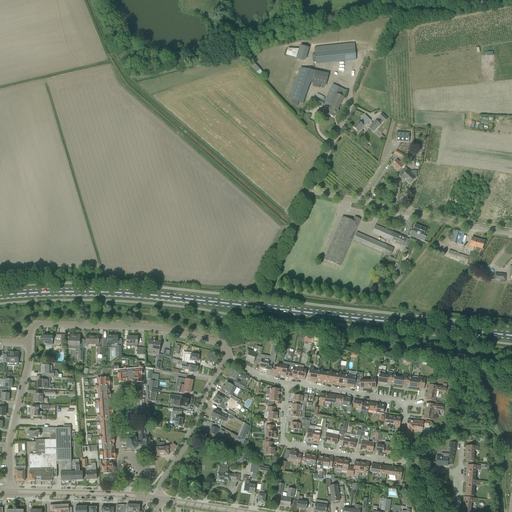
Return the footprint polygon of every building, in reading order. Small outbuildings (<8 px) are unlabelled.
[(296,57),(304,60),(309,47),(300,44),(296,57)] [(314,49),(316,64),(356,60),(354,45),(314,49)] [(254,64),(251,67),(259,76),(263,73),(254,64)] [(289,99),(302,104),(310,82),(326,86),(328,74),(300,68),(289,99)] [(325,100),(325,101),(316,96),(314,101),(310,99),(307,106),(311,108),(314,103),(322,107),(323,105),(329,107),(326,113),(334,117),(343,97),(346,91),(332,84),(325,100)] [(388,119),(382,113),(378,117),(384,123),(388,119)] [(353,127),(358,132),(363,126),(364,127),(370,120),(364,115),(359,121),(353,127)] [(369,128),(373,132),(380,125),(376,120),(369,128)] [(396,141),(408,142),(409,133),(396,132),(396,141)] [(396,160),(392,165),(398,171),(402,167),(403,166),(406,162),(403,159),(400,163),(396,160)] [(401,177),(404,180),(405,179),(410,184),(416,177),(416,171),(411,171),(410,172),(408,169),(401,177)] [(324,259),(340,266),(360,219),(355,217),(353,221),(343,217),(324,259)] [(424,236),(426,229),(415,224),(412,231),(411,231),(409,236),(424,241),(426,237),(424,236)] [(372,233),(402,246),(406,238),(375,225),(372,233)] [(353,240),(390,256),(393,248),(357,232),(353,240)] [(469,248),(473,250),(474,246),(482,249),(484,241),(472,238),(469,248)] [(459,259),(459,260),(467,263),(469,257),(462,255),(463,253),(461,253),(463,248),(461,247),(460,248),(457,248),(457,250),(450,248),(449,251),(449,250),(447,255),(459,259)] [(403,260),(411,266),(414,261),(407,256),(403,260)] [(304,341),(312,343),(314,334),(305,333),(305,336),(304,341)] [(56,335),(56,334),(56,337),(52,337),(52,336),(42,336),(42,345),(42,344),(44,344),(52,345),(52,347),(61,347),(61,340),(61,335),(56,335)] [(321,335),(314,334),(312,343),(312,344),(319,345),(319,342),(321,335)] [(66,349),(65,360),(78,360),(78,361),(83,361),(83,351),(83,350),(83,345),(79,344),(80,335),(79,335),(79,336),(73,335),(68,335),(68,337),(68,339),(68,341),(68,345),(68,349),(66,349)] [(86,344),(98,345),(98,342),(99,337),(91,337),(91,336),(86,335),(86,337),(85,337),(85,339),(86,339),(86,344)] [(117,345),(118,341),(118,336),(116,336),(116,337),(114,336),(111,336),(110,336),(107,336),(107,342),(106,342),(106,341),(105,341),(102,341),(102,348),(105,348),(105,347),(111,347),(111,345),(117,345)] [(137,346),(137,342),(137,337),(133,337),(127,337),(127,342),(127,345),(127,346),(135,346),(135,348),(137,348),(137,346)] [(155,342),(155,341),(154,341),(150,341),(148,349),(153,350),(152,354),(158,355),(160,347),(160,342),(160,343),(155,342)] [(260,367),(264,368),(264,369),(271,370),(272,362),(274,362),(278,346),(272,345),(269,362),(261,360),(260,367)] [(163,356),(163,357),(171,358),(172,349),(164,348),(163,356)] [(247,350),(245,356),(247,357),(246,360),(253,363),(255,358),(255,357),(257,353),(252,351),(247,350)] [(2,376),(6,377),(6,373),(7,373),(7,362),(18,363),(18,359),(18,357),(18,353),(13,353),(11,353),(11,352),(10,352),(10,353),(7,352),(7,361),(3,360),(2,364),(2,371),(2,373),(2,376)] [(190,359),(190,362),(194,363),(194,361),(198,362),(198,355),(183,354),(183,358),(190,359)] [(181,369),(188,370),(188,373),(192,374),(193,372),(196,373),(198,367),(186,365),(186,363),(173,359),(172,363),(181,366),(181,369)] [(288,377),(296,378),(299,365),(291,363),(290,367),(288,377)] [(272,374),(280,375),(282,365),(277,364),(277,367),(274,366),(272,374)] [(58,374),(57,372),(57,371),(54,371),(52,371),(52,366),(49,366),(46,365),(41,365),(41,374),(46,374),(46,377),(50,377),(54,377),(58,377),(58,374)] [(114,368),(113,368),(114,369),(114,370),(115,370),(116,370),(116,372),(117,371),(117,372),(118,373),(118,374),(118,375),(118,376),(118,377),(119,382),(123,382),(130,381),(131,381),(132,381),(134,381),(136,381),(136,382),(136,383),(142,382),(141,375),(142,375),(142,374),(143,374),(142,370),(143,370),(143,368),(143,366),(138,366),(138,367),(138,368),(128,369),(128,367),(123,368),(123,369),(119,369),(118,366),(118,365),(114,365),(114,366),(114,368)] [(280,375),(288,377),(290,367),(287,366),(282,365),(280,375)] [(299,365),(296,378),(304,380),(306,370),(303,369),(304,366),(299,365)] [(308,381),(317,382),(319,371),(313,370),(314,367),(310,367),(308,381)] [(317,382),(326,384),(328,373),(323,372),(323,369),(319,368),(319,371),(317,382)] [(233,370),(229,377),(232,378),(230,382),(234,384),(244,390),(246,386),(245,385),(240,382),(237,380),(238,378),(241,379),(247,382),(248,379),(250,377),(239,372),(238,373),(233,370)] [(326,384),(335,385),(337,374),(332,373),(332,370),(328,370),(328,373),(326,384)] [(387,382),(393,383),(394,376),(395,376),(395,373),(387,372),(387,376),(384,375),(385,370),(380,370),(378,382),(387,384),(387,382)] [(335,385),(345,386),(346,375),(341,375),(342,372),(337,371),(337,374),(335,385)] [(357,379),(358,374),(357,374),(357,372),(351,371),(351,373),(347,372),(346,375),(345,386),(354,388),(355,383),(355,379),(357,379)] [(402,385),(408,386),(409,386),(410,378),(410,376),(410,375),(403,374),(402,378),(395,377),(395,376),(394,376),(393,383),(393,385),(402,386),(402,385)] [(360,380),(360,384),(360,389),(375,388),(375,376),(370,376),(370,380),(360,380)] [(409,386),(408,386),(408,387),(417,388),(418,387),(424,388),(423,389),(424,389),(426,378),(418,377),(410,376),(410,378),(409,386)] [(50,384),(50,377),(46,377),(41,377),(41,380),(38,380),(37,388),(43,389),(44,389),(47,389),(47,387),(50,384)] [(103,460),(115,459),(115,458),(115,456),(116,456),(116,452),(115,452),(114,438),(113,438),(113,429),(114,428),(114,423),(112,423),(111,413),(113,413),(112,407),(111,407),(110,398),(111,398),(110,393),(109,385),(110,385),(109,384),(111,384),(111,380),(109,380),(109,379),(108,377),(96,378),(97,384),(95,384),(96,389),(97,389),(98,399),(96,399),(97,404),(98,404),(99,413),(97,413),(98,416),(99,416),(100,422),(98,422),(98,425),(100,425),(101,434),(99,434),(100,440),(101,439),(102,449),(100,449),(101,455),(102,454),(103,460)] [(192,387),(193,380),(185,379),(180,378),(179,384),(180,384),(192,387)] [(0,390),(4,390),(9,390),(9,387),(12,388),(12,380),(7,379),(3,379),(3,383),(0,383),(0,386),(0,390)] [(232,396),(236,387),(226,383),(223,388),(222,388),(220,391),(226,394),(225,396),(232,399),(233,396),(232,396)] [(192,387),(180,384),(178,392),(183,393),(183,392),(190,393),(191,392),(192,390),(191,390),(192,387)] [(429,384),(426,400),(431,401),(435,401),(436,398),(437,398),(438,397),(439,391),(442,392),(445,392),(446,387),(438,386),(433,385),(429,384)] [(9,393),(2,393),(2,391),(0,391),(0,397),(2,398),(1,401),(4,401),(9,401),(9,393)] [(334,403),(335,395),(320,393),(319,398),(318,405),(323,406),(323,402),(334,403)] [(34,402),(39,402),(47,402),(47,399),(42,398),(42,395),(34,394),(34,402)] [(170,394),(169,399),(176,400),(175,406),(174,406),(180,407),(180,406),(187,407),(188,399),(182,398),(183,396),(170,394)] [(221,403),(228,407),(231,403),(220,397),(216,395),(212,401),(220,405),(221,403)] [(279,396),(269,395),(269,401),(265,400),(264,403),(270,404),(270,401),(278,402),(279,396)] [(293,401),(301,402),(303,402),(307,403),(307,395),(303,395),(303,396),(294,395),(293,401)] [(334,403),(342,404),(342,405),(349,406),(351,397),(335,395),(334,403)] [(368,411),(368,410),(369,402),(354,400),(353,405),(353,408),(361,409),(361,410),(368,411)] [(292,404),(291,410),(301,411),(301,405),(306,406),(307,403),(303,402),(301,402),(301,405),(292,404)] [(368,410),(376,411),(376,413),(378,413),(383,414),(384,405),(369,402),(368,410)] [(426,403),(423,419),(432,420),(434,410),(442,411),(443,406),(426,403)] [(222,406),(220,409),(222,411),(223,411),(224,412),(224,411),(229,414),(230,415),(231,413),(234,413),(225,408),(222,406)] [(266,418),(266,422),(267,422),(272,422),(272,419),(277,419),(277,413),(274,412),(275,411),(276,407),(271,407),(267,406),(266,412),(267,412),(267,418),(266,418)] [(38,412),(38,408),(36,408),(31,408),(30,416),(35,416),(41,417),(42,412),(38,412)] [(175,409),(173,409),(172,414),(176,414),(174,426),(181,427),(183,418),(181,418),(182,410),(175,409)] [(214,410),(211,416),(214,417),(213,422),(215,423),(217,423),(219,419),(223,421),(225,422),(227,418),(232,421),(234,417),(230,415),(229,414),(224,411),(224,412),(223,411),(222,411),(221,413),(218,412),(214,410)] [(300,417),(301,411),(291,410),(291,417),(300,418),(299,420),(305,421),(307,421),(310,421),(311,418),(300,417)] [(394,428),(399,429),(401,417),(385,414),(385,419),(384,423),(395,424),(394,428)] [(301,430),(301,424),(306,425),(307,421),(305,421),(299,420),(299,423),(291,422),(291,429),(301,430)] [(423,422),(423,421),(407,420),(406,440),(412,440),(413,435),(411,435),(412,429),(422,430),(423,426),(428,426),(429,423),(423,422)] [(312,440),(314,430),(309,429),(308,429),(310,421),(307,421),(306,425),(305,429),(308,429),(307,433),(306,438),(312,440)] [(244,423),(241,430),(247,432),(250,426),(244,423)] [(276,435),(276,432),(273,431),(274,431),(274,426),(266,425),(265,434),(266,434),(266,437),(265,437),(265,441),(266,441),(271,441),(271,438),(277,438),(277,435),(276,435)] [(56,433),(55,433),(55,439),(55,440),(56,461),(60,461),(60,468),(61,472),(60,472),(61,476),(61,481),(76,480),(76,468),(71,468),(71,460),(70,426),(66,426),(63,426),(64,433),(62,433),(56,433)] [(211,427),(209,434),(216,436),(219,436),(221,430),(218,429),(216,428),(211,427)] [(53,440),(55,439),(55,433),(56,433),(56,428),(43,428),(43,431),(39,431),(39,430),(34,430),(34,431),(28,431),(28,435),(29,435),(29,439),(34,440),(34,438),(37,438),(37,436),(40,436),(40,433),(53,433),(53,440)] [(144,447),(150,446),(149,437),(148,437),(148,429),(143,429),(139,429),(139,430),(138,430),(139,440),(137,440),(138,447),(143,446),(144,447)] [(359,438),(360,436),(360,432),(361,432),(361,430),(358,429),(355,439),(350,438),(348,447),(354,449),(356,441),(359,441),(359,438)] [(319,441),(321,431),(314,430),(312,440),(319,441)] [(330,443),(332,434),(326,432),(325,437),(324,442),(330,443)] [(368,441),(369,437),(363,436),(364,433),(361,432),(360,432),(360,436),(359,438),(362,439),(361,445),(360,450),(366,451),(368,441)] [(126,448),(127,448),(135,448),(135,449),(136,435),(135,434),(133,434),(132,435),(132,437),(125,437),(120,437),(120,441),(127,442),(126,448)] [(209,434),(207,440),(212,442),(214,442),(216,436),(209,434)] [(336,445),(339,435),(332,434),(330,443),(336,445)] [(226,443),(224,442),(225,440),(220,438),(218,446),(223,447),(223,445),(226,446),(226,443)] [(36,472),(35,472),(35,477),(35,480),(41,480),(41,481),(52,481),(52,478),(53,478),(57,478),(56,472),(56,461),(55,440),(50,440),(38,440),(38,454),(37,454),(35,454),(36,472)] [(368,441),(366,451),(372,452),(374,443),(368,442),(368,441)] [(265,456),(270,456),(271,456),(271,455),(276,455),(276,451),(275,451),(275,448),(272,448),(272,446),(273,446),(273,442),(265,442),(264,450),(265,450),(265,456)] [(376,448),(375,453),(391,456),(392,448),(393,443),(385,442),(384,446),(377,444),(376,448)] [(435,465),(447,466),(447,464),(449,464),(449,465),(452,465),(456,443),(451,442),(449,442),(448,448),(450,448),(448,457),(436,456),(435,465)] [(164,443),(161,443),(162,456),(168,455),(168,452),(172,452),(176,446),(173,443),(172,445),(164,445),(164,443)] [(465,461),(470,461),(473,462),(473,451),(478,451),(478,446),(470,446),(465,446),(465,461)] [(288,460),(300,463),(302,455),(296,454),(297,452),(290,450),(288,460)] [(306,465),(309,465),(311,455),(305,453),(304,458),(302,457),(301,461),(303,462),(307,463),(306,465)] [(311,455),(309,465),(311,466),(311,464),(315,465),(317,456),(311,455)] [(333,458),(324,457),(323,466),(328,467),(329,466),(332,466),(333,458)] [(24,481),(24,470),(26,470),(26,458),(20,458),(16,458),(16,470),(14,470),(14,475),(16,475),(16,476),(16,481),(24,481)] [(336,469),(341,470),(343,460),(334,458),(333,467),(336,467),(336,469)] [(87,459),(82,459),(82,467),(85,467),(86,475),(86,480),(97,479),(96,474),(95,463),(91,463),(91,466),(87,466),(87,459)] [(75,460),(71,460),(71,468),(76,468),(76,480),(82,480),(82,475),(82,472),(79,472),(79,462),(75,462),(75,460)] [(347,475),(349,475),(351,466),(348,465),(349,460),(343,460),(341,470),(347,470),(347,475)] [(102,464),(103,471),(103,470),(103,474),(110,473),(110,470),(113,470),(113,468),(115,468),(114,464),(113,464),(113,463),(110,463),(109,461),(102,462),(103,464),(102,464)] [(351,466),(349,475),(352,476),(353,471),(356,472),(356,474),(358,474),(360,462),(354,461),(354,466),(351,466)] [(369,463),(360,462),(358,474),(361,474),(361,473),(365,473),(365,471),(368,472),(369,463)] [(385,479),(386,474),(387,466),(371,464),(371,469),(370,472),(381,474),(380,478),(385,479)] [(467,465),(466,480),(474,481),(475,470),(479,471),(480,466),(472,465),(467,465)] [(386,474),(396,476),(396,480),(400,481),(402,468),(387,466),(386,474)] [(234,475),(227,474),(228,468),(219,467),(217,483),(224,484),(224,482),(228,483),(229,479),(234,480),(238,481),(239,481),(240,474),(235,474),(234,473),(234,475)] [(242,480),(245,481),(244,486),(244,491),(250,492),(250,493),(254,494),(255,485),(248,484),(249,481),(245,481),(245,478),(242,477),(242,480)] [(474,481),(466,480),(465,496),(473,496),(474,486),(478,486),(479,481),(474,481)] [(258,494),(258,499),(259,499),(258,502),(264,503),(266,495),(264,494),(265,489),(266,489),(267,483),(261,483),(260,494),(258,494)] [(337,484),(329,486),(331,496),(332,502),(339,501),(339,497),(340,497),(339,494),(339,492),(338,492),(337,485),(337,484)] [(290,507),(291,500),(292,500),(292,497),(293,498),(295,489),(288,488),(287,493),(288,493),(288,498),(281,497),(280,505),(290,507)] [(302,502),(302,497),(298,496),(297,508),(306,509),(307,502),(302,502)] [(461,511),(469,511),(471,503),(475,504),(476,499),(469,498),(464,497),(461,511)] [(323,504),(315,502),(314,511),(323,511),(325,511),(327,506),(323,505),(323,504)]
